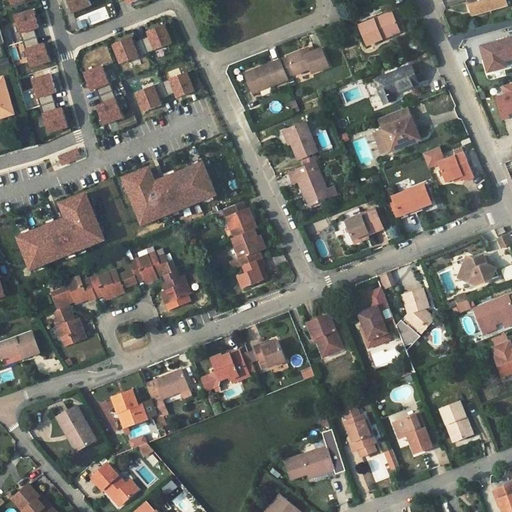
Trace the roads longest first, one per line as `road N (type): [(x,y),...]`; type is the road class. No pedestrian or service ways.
road 1 (residential): [(206,66),(310,289)]
road 2 (unclassified): [(510,209),(418,0)]
road 3 (residential): [(310,289),(510,209)]
road 4 (residential): [(0,163),(89,132),(64,45)]
road 5 (residential): [(360,511),(511,453)]
road 6 (residential): [(161,348),(310,289)]
road 7 (residential): [(206,66),(317,17),(320,0)]
road 8 (residential): [(85,511),(0,412)]
road 9 (residential): [(121,366),(105,323),(144,309),(161,348)]
road 10 (residential): [(0,405),(121,366)]
